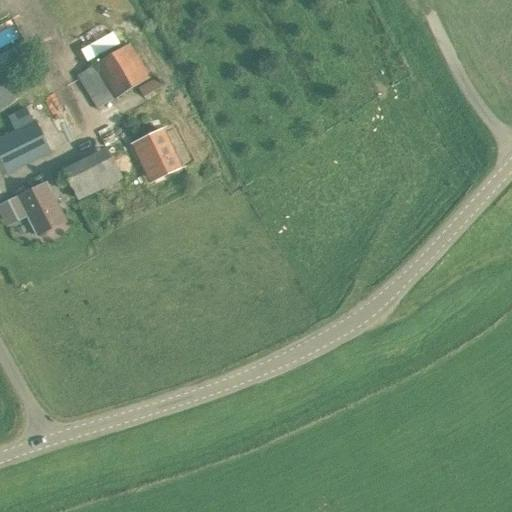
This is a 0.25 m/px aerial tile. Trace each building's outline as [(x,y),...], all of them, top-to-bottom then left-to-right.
[(130,44),(77,75),(97,109),(150,77),(130,44)] [(0,111),(27,93),(15,76),(0,87),(0,111)] [(143,97),(161,87),(156,78),(138,88),(143,97)] [(32,122),(25,109),(9,117),(16,130),(0,138),(0,178),(50,153),(35,121),(32,122)] [(153,181),(182,167),(164,130),(135,145),(153,181)] [(78,202),(123,179),(107,148),(64,169),(78,202)] [(37,237),(66,222),(47,182),(17,197),(37,237)]
